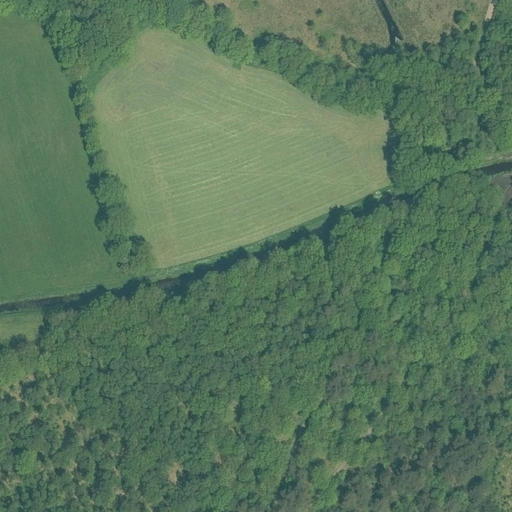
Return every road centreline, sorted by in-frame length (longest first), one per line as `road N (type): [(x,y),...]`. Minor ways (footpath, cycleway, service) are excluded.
road 1 (track): [(280,511),(300,433),(360,354),(468,275)]
road 2 (track): [(511,124),(477,79),(498,0)]
